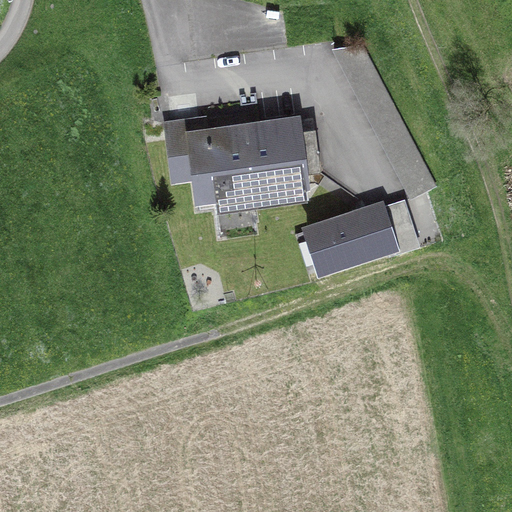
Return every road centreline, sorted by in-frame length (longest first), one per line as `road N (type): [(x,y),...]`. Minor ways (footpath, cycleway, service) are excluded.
road 1 (track): [(0,403),(430,260),(461,266),(511,329)]
road 2 (track): [(511,287),(488,191),(409,0)]
